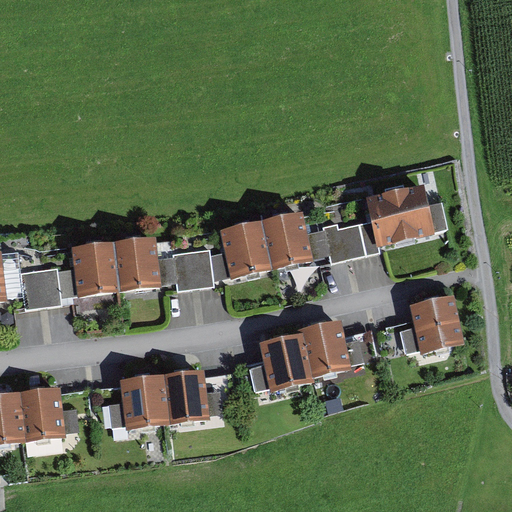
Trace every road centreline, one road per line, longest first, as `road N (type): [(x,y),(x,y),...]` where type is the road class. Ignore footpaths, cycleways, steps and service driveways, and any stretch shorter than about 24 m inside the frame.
road 1 (residential): [(485,272),(232,342),(0,365)]
road 2 (unclassified): [(451,0),(485,272)]
road 3 (track): [(460,511),(496,377),(511,422)]
